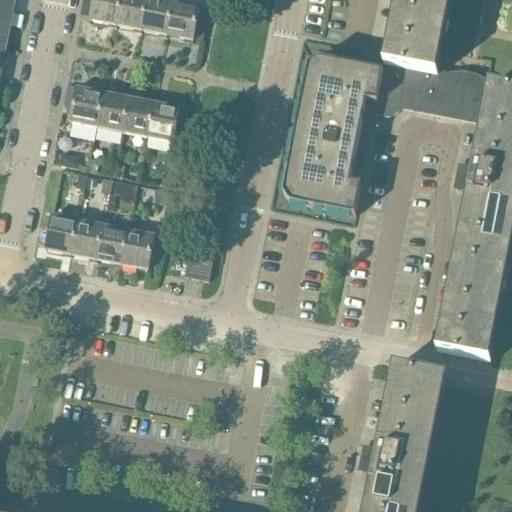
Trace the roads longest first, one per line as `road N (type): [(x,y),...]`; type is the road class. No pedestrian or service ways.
road 1 (residential): [(226,325),(292,0)]
road 2 (residential): [(3,275),(55,0)]
road 3 (residential): [(3,275),(226,325)]
road 4 (residential): [(229,511),(265,333)]
road 5 (residential): [(265,333),(418,365)]
